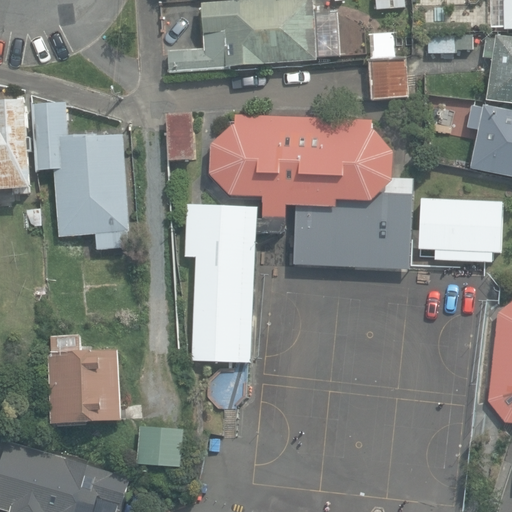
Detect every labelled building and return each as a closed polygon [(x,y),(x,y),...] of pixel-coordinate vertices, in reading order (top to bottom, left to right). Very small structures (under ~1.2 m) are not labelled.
[(171,72),(319,62),(314,0),(257,0),(203,4),(206,49),(169,51),(171,72)] [(376,0),(378,11),(409,8),(408,0),(376,0)] [(511,0),(493,0),(494,27),(509,26),(509,29),(511,28),(511,0)] [(396,33),(369,35),(371,59),(397,57),(396,33)] [(511,34),(500,33),(499,37),(489,36),(485,57),(496,58),(490,99),(511,101),(511,34)] [(430,36),(430,53),(458,53),(458,50),(474,50),(473,35),(430,36)] [(416,55),(429,55),(429,43),(416,44),(416,55)] [(371,61),(374,100),(411,97),(408,58),(371,61)] [(30,102),(0,103),(0,191),(17,190),(17,195),(31,194),(31,189),(34,189),(30,102)] [(99,235),(100,250),(129,248),(128,233),(132,232),(126,137),(71,140),(69,103),(35,106),(40,172),(56,171),(61,238),(99,235)] [(511,107),(487,103),(487,106),(476,104),(471,126),(483,128),(474,167),(511,174),(511,107)] [(168,115),(171,161),(197,159),(194,113),(168,115)] [(372,131),(372,121),(238,116),(237,126),(235,126),(213,145),(212,175),(232,196),(265,197),(264,219),(259,219),(260,209),(189,206),(188,257),(199,257),(195,361),(253,363),(258,234),(281,234),(288,234),(289,206),(297,206),(295,265),(411,269),(413,193),(383,193),(395,182),(396,153),(375,131),(372,131)] [(446,162),(450,147),(435,144),(432,159),(446,162)] [(425,197),(423,248),(439,249),(438,259),(496,261),(497,251),(505,252),(507,201),(425,197)] [(45,226),(43,209),(24,211),(25,217),(28,216),(30,228),(45,226)] [(511,307),(507,313),(497,403),(511,420),(511,307)] [(49,356),(54,425),(125,421),(121,350),(81,352),(80,336),(53,338),(53,337),(52,337),(53,356),(49,356)] [(139,464),(182,467),(185,430),(142,427),(139,464)] [(118,511),(119,510),(123,511),(133,477),(8,441),(0,469),(0,507),(12,511),(11,511),(118,511)]
